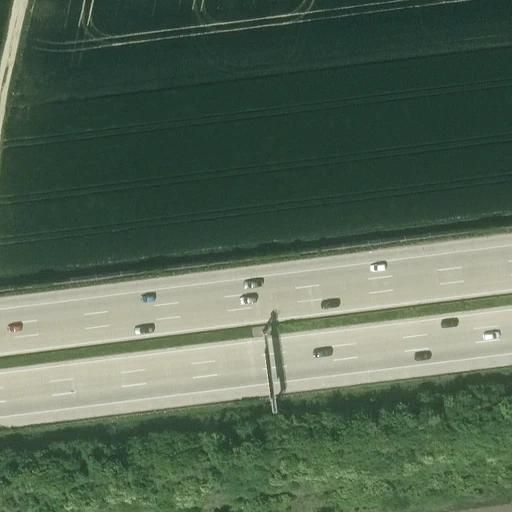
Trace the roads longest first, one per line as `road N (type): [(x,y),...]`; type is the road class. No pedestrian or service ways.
road 1 (motorway): [(0,394),(511,329)]
road 2 (motorway): [(511,269),(0,333)]
road 3 (track): [(30,0),(0,157)]
